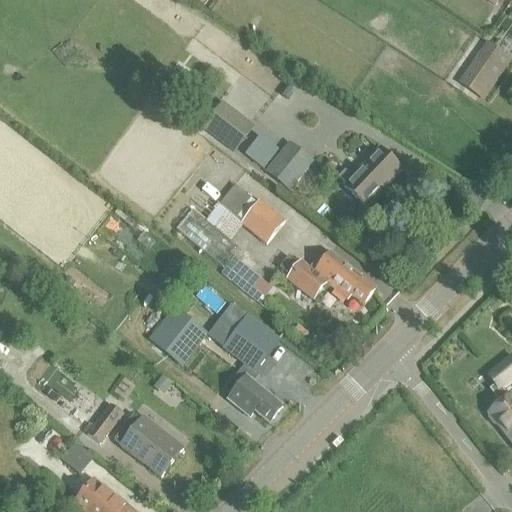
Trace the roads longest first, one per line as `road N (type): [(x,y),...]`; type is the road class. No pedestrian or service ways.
road 1 (tertiary): [(230,511),(387,353)]
road 2 (unclassified): [(511,508),(387,353)]
road 3 (tertiary): [(387,353),(511,226)]
